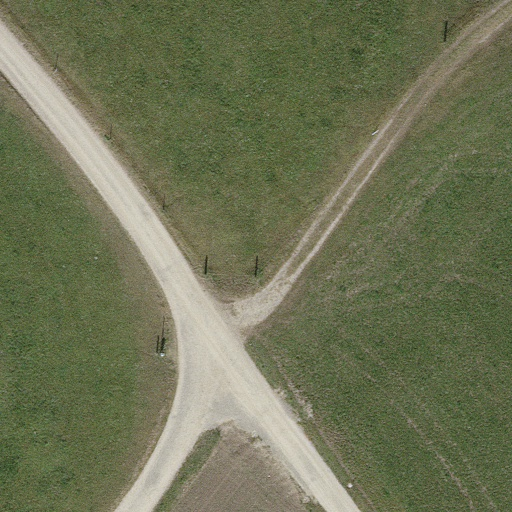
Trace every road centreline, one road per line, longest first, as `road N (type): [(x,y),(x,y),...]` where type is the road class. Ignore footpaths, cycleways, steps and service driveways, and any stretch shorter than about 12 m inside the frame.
road 1 (track): [(230,355),(400,124),(511,9)]
road 2 (track): [(230,355),(95,158),(0,49)]
road 3 (track): [(350,511),(230,355)]
road 4 (track): [(127,511),(230,355)]
